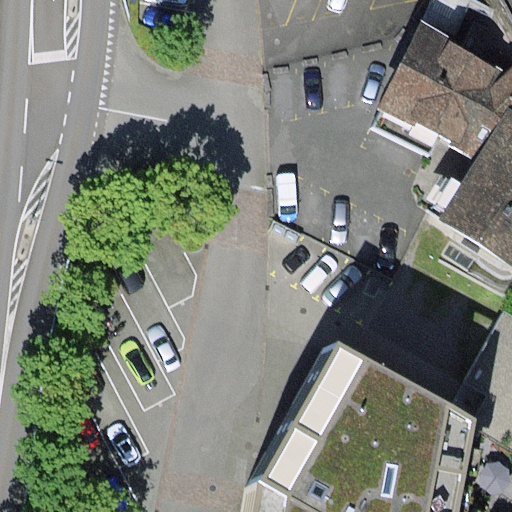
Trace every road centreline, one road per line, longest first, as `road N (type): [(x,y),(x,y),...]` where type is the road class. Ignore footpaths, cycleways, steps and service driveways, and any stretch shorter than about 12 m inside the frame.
road 1 (residential): [(190,511),(237,191)]
road 2 (primary): [(45,97),(0,410)]
road 3 (residential): [(237,191),(241,129),(45,97)]
